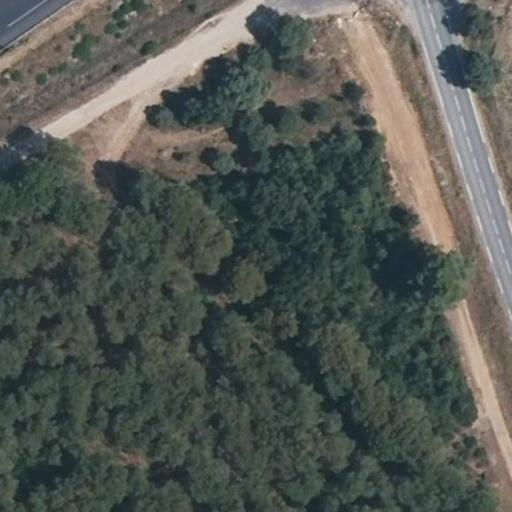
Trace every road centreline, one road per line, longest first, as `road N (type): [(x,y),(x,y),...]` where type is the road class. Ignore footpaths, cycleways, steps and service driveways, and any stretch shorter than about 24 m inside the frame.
road 1 (track): [(511,469),(355,0)]
road 2 (track): [(289,0),(0,163)]
road 3 (secondary): [(511,275),(426,0)]
